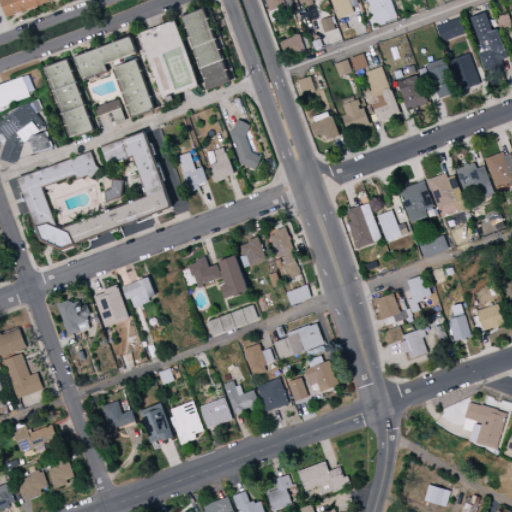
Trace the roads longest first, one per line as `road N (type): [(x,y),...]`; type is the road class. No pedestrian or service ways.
road 1 (residential): [(0,300),(308,186)]
road 2 (residential): [(0,207),(112,511)]
road 3 (tertiary): [(379,405),(93,511)]
road 4 (tertiary): [(308,186),(379,405)]
road 5 (residential): [(276,74),(484,0)]
road 6 (tertiary): [(229,0),(291,165),(305,176)]
road 7 (residential): [(332,172),(511,109)]
road 8 (residential): [(0,65),(171,0)]
road 9 (tertiary): [(307,157),(249,0)]
road 10 (residential): [(511,357),(379,405)]
